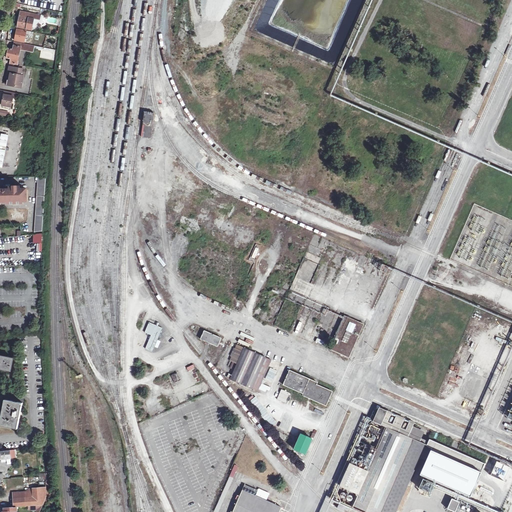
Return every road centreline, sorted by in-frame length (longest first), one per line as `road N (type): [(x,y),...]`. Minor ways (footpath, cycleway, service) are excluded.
road 1 (unclassified): [(511,58),(308,511)]
road 2 (unclassified): [(0,441),(36,436),(31,341)]
